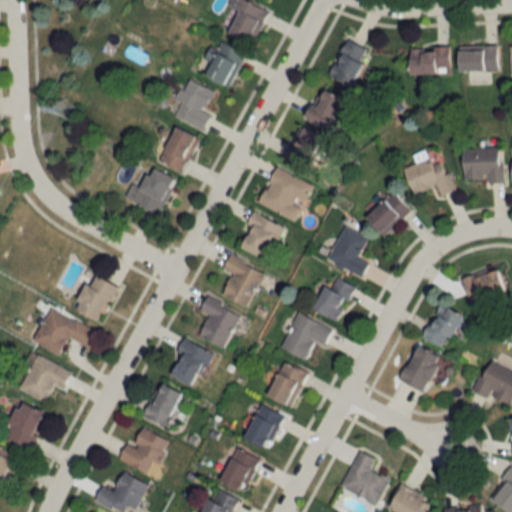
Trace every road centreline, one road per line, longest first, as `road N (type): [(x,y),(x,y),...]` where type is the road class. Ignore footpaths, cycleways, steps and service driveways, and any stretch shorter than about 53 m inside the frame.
road 1 (residential): [(43,511),(168,270),(324,0)]
road 2 (residential): [(278,511),(420,257),(457,236),(511,233)]
road 3 (residential): [(168,270),(79,222),(24,173),(13,127),(11,0)]
road 4 (residential): [(354,0),(384,7),(511,3)]
road 5 (residential): [(342,395),(455,448)]
